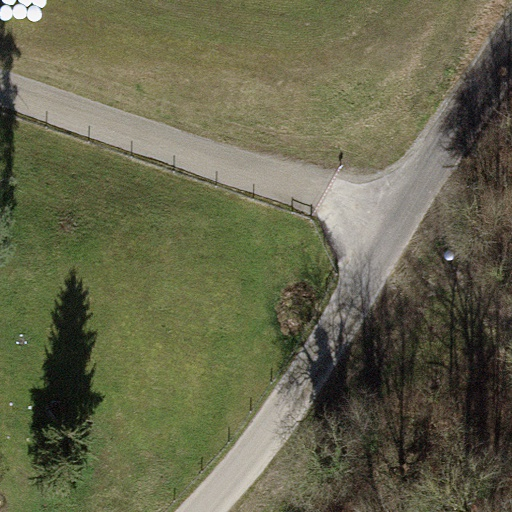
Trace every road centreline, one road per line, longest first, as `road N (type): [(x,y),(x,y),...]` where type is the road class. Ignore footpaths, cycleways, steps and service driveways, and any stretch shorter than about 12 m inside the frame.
road 1 (track): [(0,91),(408,230)]
road 2 (track): [(408,230),(297,413),(213,511)]
road 3 (track): [(511,65),(408,230)]
